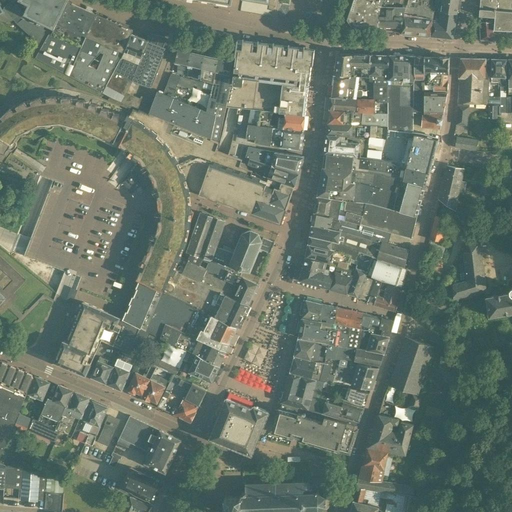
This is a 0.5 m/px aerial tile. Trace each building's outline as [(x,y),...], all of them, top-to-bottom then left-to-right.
[(53,29),(68,1),(67,0),(19,0),(28,5),(23,14),(53,29)] [(378,26),(378,14),(382,0),(353,0),(347,19),(352,25),(378,26)] [(401,27),(400,34),(430,37),(432,19),(434,8),(435,0),(382,0),(378,14),(378,26),(401,27)] [(435,0),(434,8),(433,11),(432,19),(430,37),(452,39),(456,13),(457,8),(458,0),(435,0)] [(495,17),(494,30),(511,30),(511,0),(480,0),(479,16),(495,17)] [(68,1),(53,29),(51,33),(49,32),(49,33),(48,33),(35,58),(68,75),(95,14),(72,4),(72,3),(68,1)] [(8,22),(11,21),(13,20),(32,38),(40,28),(22,19),(9,3),(3,8),(4,9),(1,10),(0,7),(0,18),(0,19),(3,21),(5,22),(8,22)] [(118,23),(117,23),(117,21),(115,22),(96,13),(95,14),(68,75),(102,93),(112,73),(124,51),(131,34),(132,31),(133,31),(133,30),(132,30),(132,29),(121,24),(120,22),(118,23)] [(493,41),(492,22),(493,18),(479,18),(480,30),(477,30),(477,39),(481,39),(481,40),(493,41)] [(35,58),(48,33),(43,30),(29,54),(35,58)] [(132,81),(147,41),(131,34),(124,51),(112,73),(132,81)] [(147,41),(132,81),(147,87),(149,87),(150,86),(151,86),(151,85),(163,57),(162,57),(166,49),(147,41)] [(0,68),(8,53),(7,51),(8,50),(11,50),(14,52),(13,53),(22,58),(27,62),(33,64),(48,71),(52,75),(59,77),(73,85),(78,89),(84,90),(100,97),(102,93),(68,75),(35,58),(29,54),(7,43),(0,55),(0,68)] [(237,44),(235,61),(247,63),(247,62),(252,63),(252,64),(274,67),(310,71),(312,53),(237,44)] [(182,74),(182,70),(187,71),(188,65),(191,51),(177,48),(176,52),(174,62),(173,67),(177,68),(176,73),(182,74)] [(182,70),(182,74),(200,79),(201,68),(205,54),(191,51),(188,65),(187,71),(182,70)] [(205,54),(201,68),(200,79),(213,83),(216,71),(215,71),(218,58),(205,54)] [(369,77),(370,55),(337,54),(335,75),(369,77)] [(19,67),(21,60),(16,58),(12,55),(7,61),(3,69),(6,78),(10,81),(15,75),(19,67)] [(377,103),(387,103),(389,55),(370,55),(369,77),(369,81),(374,81),(373,98),(377,98),(377,99),(377,103)] [(387,103),(388,103),(388,114),(387,114),(387,126),(388,127),(388,129),(413,133),(413,114),(413,106),(414,80),(415,56),(389,55),(387,103)] [(424,80),(424,57),(415,56),(414,80),(413,106),(413,114),(424,114),(424,113),(424,92),(424,80)] [(424,57),(424,80),(431,80),(431,86),(433,85),(433,91),(447,91),(448,80),(448,74),(449,74),(449,57),(437,56),(437,57),(430,57),(430,56),(424,56),(424,57)] [(229,74),(231,65),(232,61),(218,58),(215,71),(216,71),(213,83),(207,111),(216,115),(223,80),(228,80),(229,74)] [(484,104),(488,104),(489,59),(461,58),(459,78),(459,79),(457,119),(456,125),(467,126),(469,103),(484,104)] [(506,59),(492,59),(490,81),(501,82),(501,97),(499,97),(499,113),(507,113),(506,97),(505,97),(505,90),(506,90),(506,81),(506,59)] [(223,80),(216,115),(211,138),(218,141),(225,109),(226,107),(238,108),(245,109),(247,96),(270,98),(306,102),(308,86),(310,71),(274,67),(252,64),(252,63),(247,62),(247,63),(235,61),(235,66),(231,65),(229,74),(228,80),(223,80)] [(47,81),(50,77),(45,73),(33,66),(26,65),(21,68),(20,71),(22,74),(27,78),(39,84),(45,86),(47,81)] [(125,93),(132,81),(112,73),(102,93),(109,97),(120,101),(125,93)] [(331,97),(352,98),(356,98),(358,80),(361,81),(361,82),(361,85),(366,85),(366,90),(369,90),(369,98),(373,98),(374,81),(369,81),(369,77),(335,75),(331,97)] [(9,89),(10,82),(0,79),(0,104),(2,102),(9,89)] [(157,91),(152,101),(149,113),(211,138),(216,115),(207,111),(173,97),(174,94),(178,96),(180,91),(166,85),(163,93),(157,91)] [(443,113),(447,93),(424,92),(424,113),(443,114),(443,113)] [(126,104),(130,95),(125,93),(120,101),(126,104)] [(132,106),(135,97),(130,95),(126,104),(132,106)] [(0,150),(6,152),(18,134),(38,124),(60,122),(82,128),(103,137),(114,142),(117,142),(123,129),(121,128),(124,122),(120,120),(119,114),(109,112),(109,109),(97,108),(97,105),(85,103),(85,100),(73,100),(72,97),(57,98),(56,96),(41,98),(41,97),(26,104),(25,102),(12,109),(10,108),(0,117),(0,150)] [(142,110),(147,99),(141,96),(140,99),(137,108),(139,109),(142,110)] [(251,109),(305,115),(307,102),(306,102),(270,98),(247,96),(245,109),(251,109)] [(362,112),(374,113),(374,103),(374,99),(352,99),(352,98),(331,97),(330,96),(330,97),(329,110),(362,112)] [(126,104),(120,101),(109,97),(108,100),(129,109),(130,109),(132,106),(126,104)] [(137,108),(140,99),(135,97),(132,106),(137,108)] [(149,113),(152,101),(147,99),(142,110),(149,113)] [(488,105),(488,118),(497,118),(497,106),(488,105)] [(139,109),(138,111),(133,109),(124,125),(128,127),(119,144),(124,147),(125,146),(128,148),(131,150),(134,153),(133,155),(139,159),(144,165),(146,165),(150,171),(149,173),(153,179),(155,186),(157,186),(160,196),(158,196),(158,203),(159,210),(161,210),(161,219),(159,219),(158,227),(155,236),(156,237),(154,243),(152,243),(144,261),(146,262),(143,270),(141,269),(137,278),(139,279),(139,280),(165,292),(166,291),(176,269),(172,268),(183,242),(185,234),(186,234),(194,212),(188,207),(187,200),(186,193),(186,191),(186,190),(250,212),(250,213),(281,224),(294,186),(268,177),(268,178),(263,176),(265,170),(258,167),(253,177),(250,176),(253,171),(240,166),(242,160),(228,155),(216,150),(219,141),(218,141),(211,138),(149,113),(142,110),(139,109)] [(248,124),(303,130),(305,115),(251,109),(248,124)] [(328,123),(361,125),(362,112),(329,110),(328,123)] [(374,113),(362,112),(361,125),(370,125),(380,126),(387,126),(387,114),(386,114),(380,114),(380,113),(374,113)] [(421,127),(440,128),(441,124),(442,119),(443,114),(424,113),(424,114),(424,115),(422,115),(421,127)] [(370,125),(361,125),(328,123),(326,135),(340,136),(369,138),(370,125)] [(303,130),(248,124),(246,138),(255,139),(254,142),(269,145),(280,146),(280,147),(301,150),(303,130)] [(438,138),(420,134),(413,133),(406,164),(405,167),(428,173),(438,138)] [(326,135),(326,140),(324,153),(360,157),(361,147),(361,146),(359,145),(359,143),(340,141),(340,136),(326,135)] [(477,140),(457,137),(455,148),(476,151),(477,140)] [(269,151),(257,148),(248,147),(245,157),(249,158),(299,173),(304,156),(302,156),(269,151)] [(360,157),(324,153),(322,167),(352,171),(374,174),(374,173),(381,174),(383,160),(380,160),(377,159),(373,159),(372,159),(372,160),(366,159),(366,158),(360,157)] [(299,173),(249,158),(247,164),(258,167),(265,170),(263,176),(268,178),(268,177),(294,186),(299,173)] [(406,164),(383,160),(381,174),(398,179),(402,180),(405,167),(406,164)] [(463,169),(447,166),(439,199),(455,210),(459,191),(464,192),(466,181),(461,180),(462,175),(463,169)] [(352,171),(322,167),(317,196),(353,202),(371,204),(393,210),(398,192),(395,191),(398,179),(381,174),(374,173),(374,174),(352,171)] [(428,173),(405,167),(402,180),(425,186),(428,173)] [(125,187),(130,193),(140,186),(132,175),(122,182),(125,187)] [(402,180),(398,179),(395,191),(398,192),(422,198),(425,186),(402,180)] [(417,216),(422,198),(398,192),(393,210),(417,217),(417,216)] [(411,239),(414,227),(417,217),(393,210),(371,204),(353,202),(317,196),(314,213),(332,217),(373,228),(391,233),(411,239)] [(242,234),(234,254),(216,247),(225,221),(210,216),(201,213),(187,251),(191,253),(212,260),(213,258),(225,262),(224,265),(226,266),(234,269),(233,272),(240,275),(242,270),(249,272),(258,251),(261,252),(262,249),(270,252),(274,242),(263,237),(264,236),(260,234),(259,235),(258,233),(250,230),(242,234)] [(332,217),(314,213),(312,224),(346,232),(381,243),(381,242),(388,244),(391,233),(373,228),(332,217)] [(447,218),(435,215),(429,239),(441,242),(447,218)] [(338,244),(358,251),(371,256),(371,257),(376,258),(381,243),(346,232),(312,224),(310,235),(331,242),(338,244)] [(350,258),(353,259),(355,260),(358,251),(338,244),(331,242),(310,235),(308,244),(330,250),(333,250),(341,253),(350,255),(350,258)] [(466,280),(453,284),(454,298),(485,289),(480,241),(466,242),(468,251),(463,252),(466,280)] [(376,258),(404,268),(409,249),(388,244),(381,242),(381,243),(376,258)] [(346,268),(353,270),(352,265),(353,259),(350,258),(350,255),(341,253),(333,250),(330,250),(308,244),(305,257),(337,266),(346,268)] [(8,296),(25,279),(1,254),(2,252),(0,250),(0,269),(9,279),(4,284),(6,287),(2,290),(8,296)] [(371,256),(358,251),(355,260),(358,261),(356,268),(366,272),(371,257),(371,256)] [(212,260),(191,253),(188,260),(220,275),(220,277),(235,284),(232,289),(233,290),(237,292),(238,293),(251,299),(258,284),(240,275),(233,272),(234,269),(226,266),(224,265),(212,260)] [(305,257),(303,267),(333,276),(337,266),(305,257)] [(381,280),(403,286),(407,269),(404,268),(376,258),(371,257),(366,274),(381,280)] [(220,275),(188,260),(182,272),(176,269),(166,291),(238,326),(251,299),(238,293),(237,292),(233,290),(232,289),(235,284),(220,277),(220,275)] [(337,266),(333,276),(329,288),(338,291),(346,268),(337,266)] [(329,288),(333,276),(303,267),(299,280),(329,288)] [(355,271),(353,270),(346,268),(338,291),(346,293),(355,271)] [(366,274),(366,272),(356,268),(355,271),(346,293),(348,294),(348,293),(357,296),(357,297),(365,276),(365,277),(366,274)] [(367,300),(375,280),(367,277),(365,277),(365,276),(357,297),(358,297),(367,300)] [(372,304),(381,281),(376,279),(375,280),(367,300),(367,302),(372,304)] [(122,319),(127,321),(140,328),(141,328),(159,337),(162,331),(165,323),(174,327),(189,322),(230,343),(237,327),(238,326),(166,291),(165,292),(139,280),(122,319)] [(381,281),(372,304),(374,304),(396,311),(398,301),(402,287),(381,281)] [(498,295),(487,297),(489,316),(511,312),(511,286),(510,291),(503,292),(502,287),(497,287),(498,295)] [(65,301),(70,305),(71,302),(72,299),(76,289),(71,287),(65,301)] [(302,317),(316,320),(321,303),(306,300),(302,317)] [(107,313),(107,312),(83,302),(66,342),(63,340),(55,362),(86,375),(100,340),(129,353),(140,328),(127,321),(125,326),(122,325),(123,323),(118,321),(119,319),(107,313)] [(334,323),(337,307),(321,303),(316,320),(334,323)] [(334,323),(316,320),(302,317),(299,337),(328,343),(338,345),(346,347),(350,326),(349,326),(352,310),(337,307),(334,323)] [(349,326),(350,326),(360,328),(363,313),(352,310),(349,326)] [(360,328),(363,329),(368,330),(367,333),(371,333),(374,334),(378,317),(363,313),(360,328)] [(374,334),(389,336),(393,321),(378,317),(374,334)] [(189,322),(174,327),(226,351),(230,343),(189,322)] [(191,352),(219,366),(226,351),(174,327),(165,323),(162,331),(159,337),(191,352)] [(266,324),(264,331),(272,334),(274,326),(266,324)] [(346,347),(356,349),(358,349),(360,343),(360,342),(360,340),(363,332),(363,329),(360,328),(350,326),(346,347)] [(133,351),(136,345),(139,346),(146,331),(141,328),(140,328),(131,349),(133,351)] [(284,340),(286,332),(279,330),(276,338),(284,340)] [(371,333),(369,338),(362,337),(363,332),(360,340),(368,342),(386,346),(389,336),(374,334),(371,333)] [(252,335),(244,368),(260,372),(259,374),(277,378),(286,343),(252,335)] [(434,346),(405,336),(388,385),(418,395),(434,346)] [(326,358),(335,359),(354,361),(356,349),(346,347),(338,345),(328,343),(327,348),(321,347),(322,343),(298,338),(294,356),(289,371),(288,372),(319,381),(320,380),(326,382),(331,364),(325,362),(326,358)] [(366,350),(383,354),(386,346),(368,342),(360,340),(360,342),(360,343),(368,344),(366,350)] [(162,359),(179,367),(184,358),(186,359),(189,353),(175,346),(173,349),(168,346),(162,359)] [(354,361),(380,366),(383,354),(366,350),(358,349),(356,349),(354,361)] [(122,390),(129,371),(135,357),(121,351),(118,356),(107,383),(122,390)] [(138,359),(146,363),(150,355),(141,351),(138,359)] [(219,366),(191,352),(187,360),(193,362),(189,372),(210,381),(212,382),(219,366)] [(110,365),(109,365),(110,361),(99,357),(95,366),(96,366),(92,377),(107,383),(118,356),(115,355),(110,365)] [(154,364),(176,375),(179,368),(157,358),(154,364)] [(0,456),(19,413),(34,375),(33,377),(0,362),(0,456)] [(132,394),(134,393),(135,393),(136,392),(142,395),(156,366),(151,364),(146,374),(144,373),(143,376),(136,372),(128,390),(129,390),(128,393),(132,394)] [(356,369),(349,368),(343,367),(342,372),(374,379),(378,368),(357,364),(356,369)] [(142,397),(143,397),(143,399),(147,401),(149,400),(150,400),(150,399),(157,402),(167,381),(164,379),(168,372),(156,366),(142,395),(143,395),(142,397)] [(286,382),(321,391),(322,386),(325,387),(327,383),(326,382),(320,380),(319,381),(288,372),(286,382)] [(351,385),(371,389),(374,379),(342,372),(341,377),(345,378),(352,380),(351,385)] [(207,389),(191,382),(174,374),(165,390),(183,398),(184,398),(199,405),(207,389)] [(38,377),(38,378),(36,377),(29,393),(42,399),(39,405),(43,407),(49,393),(45,392),(49,382),(43,380),(43,379),(38,377)] [(315,398),(319,399),(321,391),(286,382),(284,391),(315,400),(315,398)] [(59,385),(55,395),(53,394),(53,395),(50,393),(38,421),(56,428),(72,391),(59,385)] [(348,387),(348,389),(342,388),(340,396),(348,398),(350,402),(365,406),(369,394),(370,393),(356,391),(357,388),(348,387)] [(183,398),(165,390),(157,406),(175,415),(183,398)] [(72,436),(75,429),(88,400),(89,398),(76,392),(76,393),(72,391),(56,428),(38,421),(33,418),(28,430),(55,442),(60,431),(72,436)] [(338,417),(341,405),(330,402),(319,399),(315,398),(315,400),(284,391),(281,402),(316,411),(338,417)] [(417,410),(422,397),(412,394),(408,406),(417,410)] [(183,398),(175,415),(190,422),(194,414),(196,411),(199,405),(184,398),(183,398)] [(258,437),(268,412),(256,407),(254,406),(253,409),(226,398),(216,423),(210,438),(251,454),(258,437)] [(357,422),(359,422),(364,408),(343,402),(331,398),(330,402),(341,405),(338,417),(357,422)] [(102,417),(107,407),(93,401),(93,402),(88,400),(75,429),(79,431),(76,439),(85,443),(85,442),(92,445),(101,426),(100,425),(103,418),(102,417)] [(357,428),(355,427),(357,422),(338,417),(316,411),(281,402),(280,406),(279,409),(274,425),(272,432),(292,437),(300,440),(339,451),(339,450),(350,453),(357,428)] [(441,416),(442,408),(426,405),(425,414),(441,416)] [(28,426),(31,417),(19,413),(16,421),(28,426)] [(379,414),(368,446),(406,454),(414,424),(401,422),(398,432),(395,431),(395,429),(391,428),(393,424),(397,425),(399,418),(379,414)] [(145,462),(166,472),(181,439),(160,430),(130,415),(117,442),(137,451),(139,446),(150,451),(145,462)] [(116,426),(119,420),(109,416),(106,422),(107,422),(99,440),(107,444),(115,426),(116,426)] [(122,456),(125,450),(115,446),(113,452),(122,456)] [(384,469),(385,469),(388,453),(389,452),(367,447),(363,465),(384,469)] [(120,459),(122,456),(113,452),(111,455),(113,456),(109,465),(115,468),(119,458),(120,459)] [(45,509),(62,511),(64,493),(63,493),(64,475),(62,474),(47,471),(23,470),(23,465),(14,465),(14,467),(6,467),(5,467),(4,487),(22,489),(21,500),(37,502),(37,500),(45,501),(45,509)] [(359,477),(357,488),(366,488),(374,490),(381,491),(383,491),(388,492),(413,496),(414,486),(414,485),(397,483),(382,481),(385,469),(384,469),(363,465),(359,477)] [(54,473),(62,474),(63,469),(63,468),(57,466),(56,467),(54,473)] [(128,473),(121,487),(154,502),(163,482),(131,467),(128,473)] [(319,511),(319,510),(325,506),(328,507),(329,506),(326,505),(326,497),(328,495),(328,489),(328,478),(324,478),(316,479),(312,479),(312,480),(309,481),(309,480),(308,480),(307,481),(303,482),(303,479),(302,479),(302,482),(294,482),(294,479),(292,479),(292,482),(284,482),(284,480),(282,480),(282,482),(276,482),(276,480),(274,480),(274,483),(266,483),(266,480),(264,480),(264,483),(260,483),(256,483),(256,481),(254,481),(254,483),(246,483),(244,481),(243,482),(245,485),(245,491),(244,491),(242,492),(240,493),(241,496),(227,496),(227,494),(226,494),(226,496),(223,496),(223,498),(226,498),(226,511),(224,511),(223,511),(319,511)] [(377,511),(379,507),(377,506),(381,491),(374,490),(366,488),(357,488),(350,511),(377,511)] [(413,496),(388,492),(385,503),(386,504),(386,505),(384,511),(420,511),(424,498),(413,496)] [(151,506),(130,497),(124,511),(133,511),(136,511),(148,511),(152,506),(151,506)]
